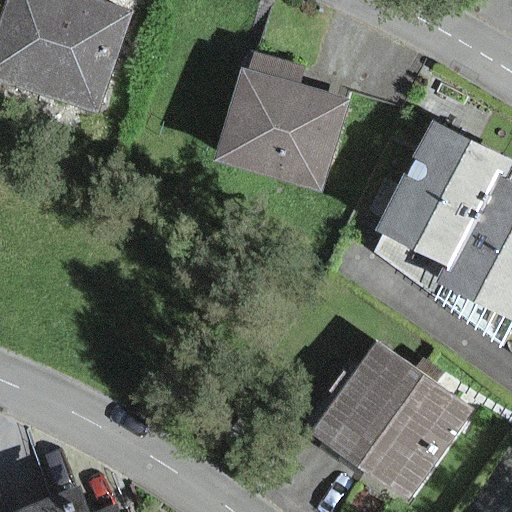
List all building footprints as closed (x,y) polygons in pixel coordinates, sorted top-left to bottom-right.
[(129,5),(111,0),(18,0),(0,60),(0,84),(95,114),(129,5)] [(312,65),(272,53),(242,153),(334,181),(360,96),(308,80),(312,65)] [(511,173),(511,152),(448,121),(417,185),(401,177),(386,206),(401,213),(393,229),(467,265),(511,173)] [(511,173),(467,265),(462,277),(511,304),(511,173)] [(489,403),(392,338),(332,427),(430,492),(489,403)] [(108,511),(97,486),(33,511),(139,511),(136,504),(117,511),(108,511)]
